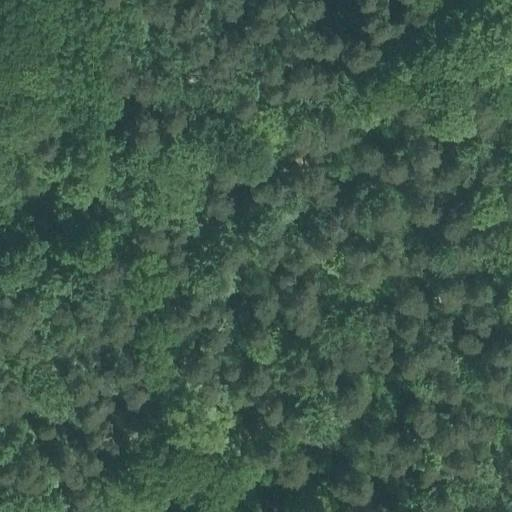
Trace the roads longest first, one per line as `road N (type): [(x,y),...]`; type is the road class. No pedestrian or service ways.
road 1 (unclassified): [(107,171),(104,233),(209,511)]
road 2 (unclassified): [(65,0),(101,121),(107,171)]
